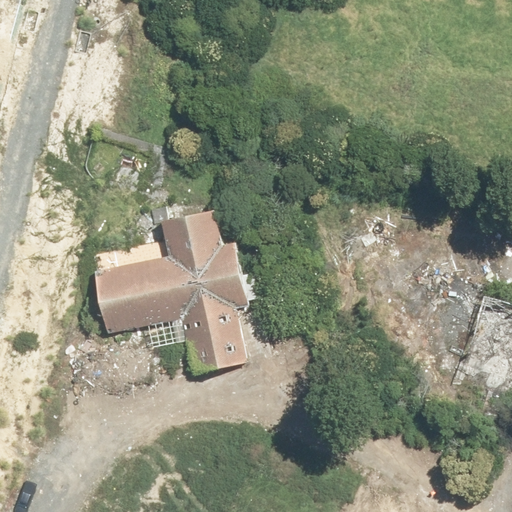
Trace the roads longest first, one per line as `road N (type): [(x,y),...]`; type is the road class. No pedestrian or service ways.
road 1 (unknown): [(495,511),(497,472),(488,451),(455,425),(294,355),(230,354),(179,362),(87,403),(60,447),(43,511)]
road 2 (residential): [(52,0),(0,199)]
